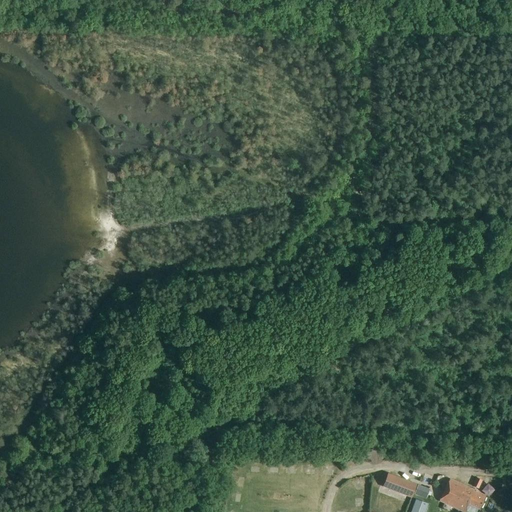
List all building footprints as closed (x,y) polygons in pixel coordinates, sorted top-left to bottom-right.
[(382,487),(411,498),(416,484),(387,473),(382,487)] [(476,477),(472,485),(478,488),(482,480),(476,477)] [(465,511),(469,504),(479,509),(485,495),(450,479),(440,501),(464,511),(465,511)] [(414,495),(426,500),(430,490),(418,486),(414,495)] [(416,499),(410,511),(424,511),(428,503),(416,499)]
